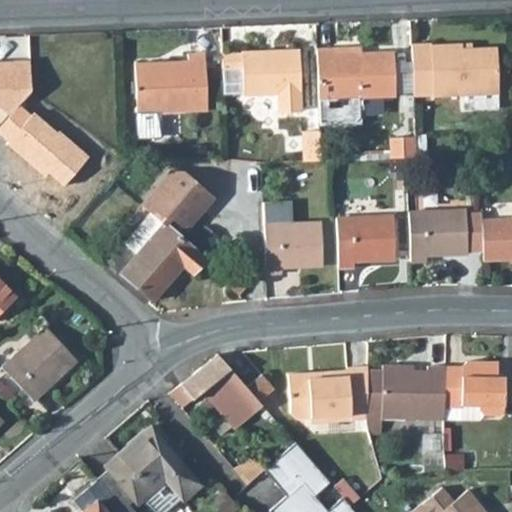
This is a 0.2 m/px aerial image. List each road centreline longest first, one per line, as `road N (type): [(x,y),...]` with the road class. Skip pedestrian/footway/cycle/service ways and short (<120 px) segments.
road 1 (residential): [(511,311),(247,325),(134,353)]
road 2 (residential): [(0,10),(323,0)]
road 3 (residential): [(134,353),(123,313),(0,209)]
road 4 (residential): [(134,353),(123,387),(0,499)]
